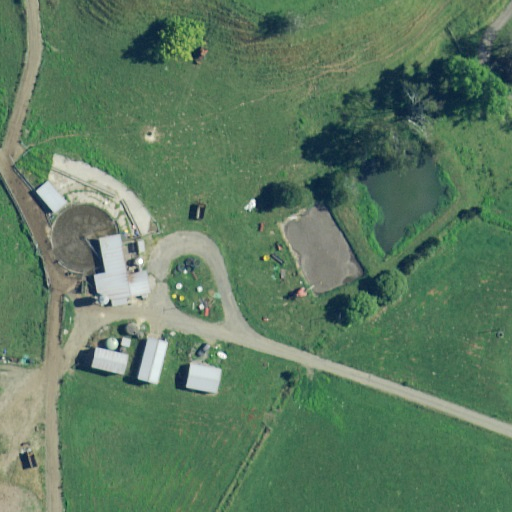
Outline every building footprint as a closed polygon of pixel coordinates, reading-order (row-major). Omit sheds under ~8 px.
[(65,203),(47,181),(27,198),(45,220),(65,203)] [(123,275),(116,235),(97,238),(103,273),(92,275),(97,304),(109,302),(110,307),(125,304),(124,298),(147,294),(143,272),(123,275)] [(164,343),(145,338),(134,379),(153,384),(164,343)] [(124,356),(93,348),(88,367),(119,375),(124,356)] [(219,370),(189,364),(185,388),(214,393),(219,370)]
